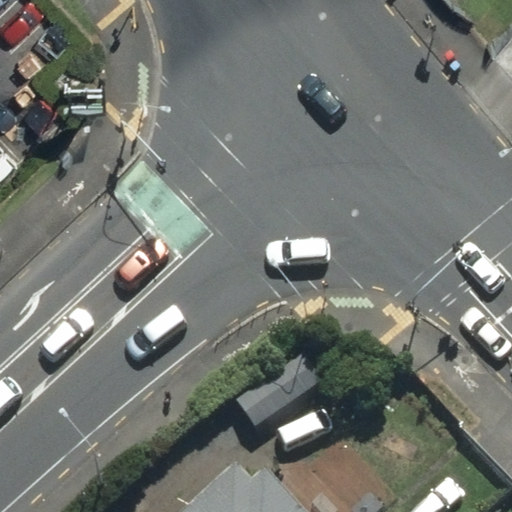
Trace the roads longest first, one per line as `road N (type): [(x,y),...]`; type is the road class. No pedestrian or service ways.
road 1 (secondary): [(0,433),(341,114)]
road 2 (secondary): [(511,290),(341,114)]
road 3 (secondary): [(341,114),(254,0)]
